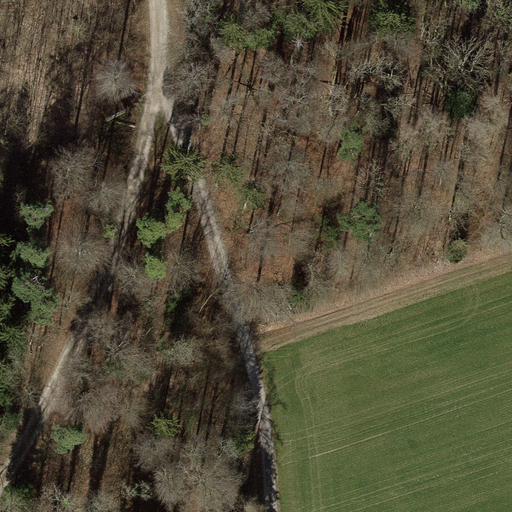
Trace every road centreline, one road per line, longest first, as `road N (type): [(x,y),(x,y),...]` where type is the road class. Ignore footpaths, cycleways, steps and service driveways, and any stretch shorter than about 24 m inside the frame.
road 1 (track): [(160,54),(214,257),(262,386),(279,511)]
road 2 (track): [(0,491),(73,365),(139,192),(160,54)]
